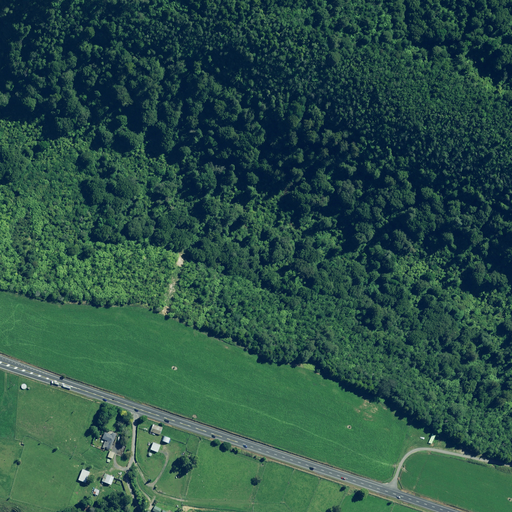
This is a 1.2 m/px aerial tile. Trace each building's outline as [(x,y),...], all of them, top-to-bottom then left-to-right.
[(163,427),(154,424),(151,432),(160,435),(163,427)] [(111,449),(117,434),(112,432),(112,434),(105,432),(102,440),(105,441),(103,448),(105,449),(106,447),(111,449)] [(161,445),(154,443),(151,450),(158,452),(161,445)] [(90,472),(83,469),(78,482),(86,485),(90,472)] [(114,477),(105,474),(102,481),(111,485),(114,477)]
